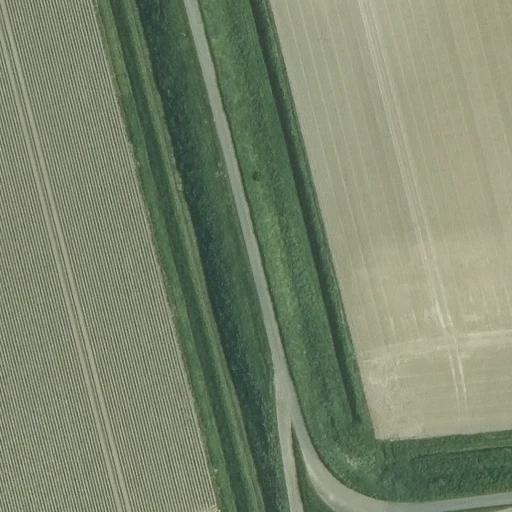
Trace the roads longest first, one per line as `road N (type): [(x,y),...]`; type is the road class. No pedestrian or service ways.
road 1 (track): [(144,0),(226,330),(261,511)]
road 2 (unclassified): [(288,402),(188,0)]
road 3 (unclassified): [(368,511),(332,497),(288,402)]
road 4 (unclassified): [(511,502),(384,511)]
